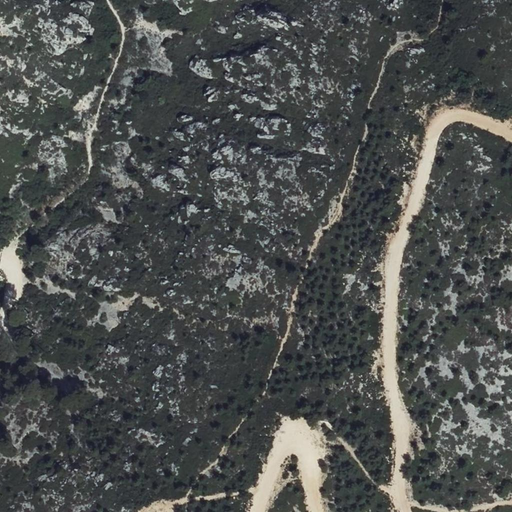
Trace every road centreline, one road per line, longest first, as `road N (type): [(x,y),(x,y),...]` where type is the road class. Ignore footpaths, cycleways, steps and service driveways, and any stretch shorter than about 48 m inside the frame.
road 1 (track): [(404,511),(387,369),(385,264),(428,131),(467,119),(511,138)]
road 2 (track): [(258,511),(280,434),(295,431),(311,436),(312,494),(321,511)]
